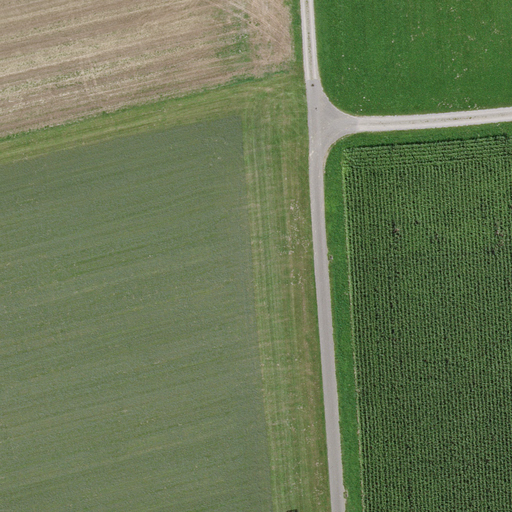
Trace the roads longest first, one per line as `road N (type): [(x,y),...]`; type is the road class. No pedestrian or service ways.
road 1 (track): [(350,511),(312,0)]
road 2 (track): [(322,129),(511,110)]
